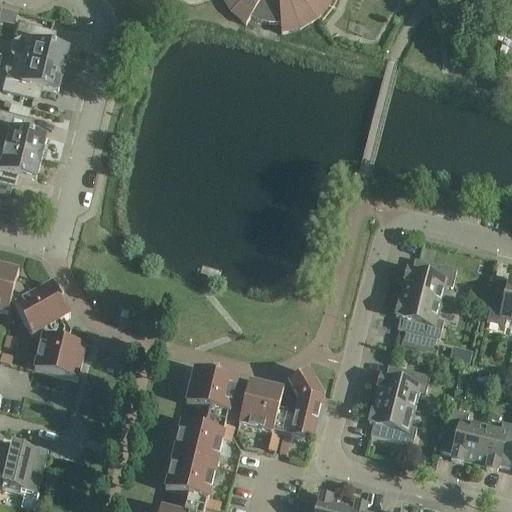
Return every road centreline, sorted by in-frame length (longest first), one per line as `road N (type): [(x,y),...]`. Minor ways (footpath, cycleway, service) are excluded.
road 1 (residential): [(333,461),(331,441),(390,231),(420,224),(511,247)]
road 2 (residential): [(64,259),(106,58),(85,0)]
road 3 (residential): [(333,461),(506,511)]
